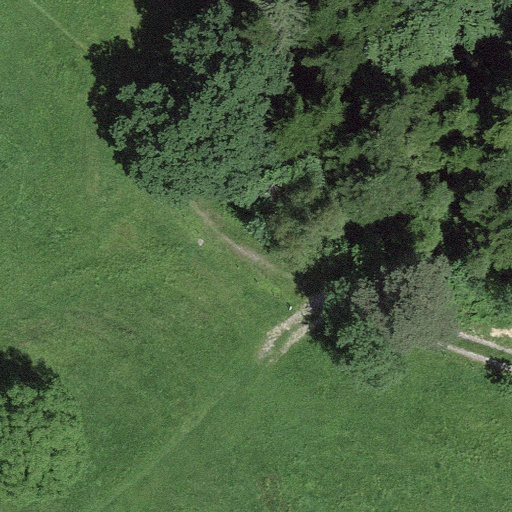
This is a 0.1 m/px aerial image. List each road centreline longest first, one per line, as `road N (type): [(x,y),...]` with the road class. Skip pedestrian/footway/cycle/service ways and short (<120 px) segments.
road 1 (track): [(511,367),(342,307),(211,221),(178,162),(198,53),(237,0)]
road 2 (track): [(342,307),(282,333),(192,431),(97,491)]
